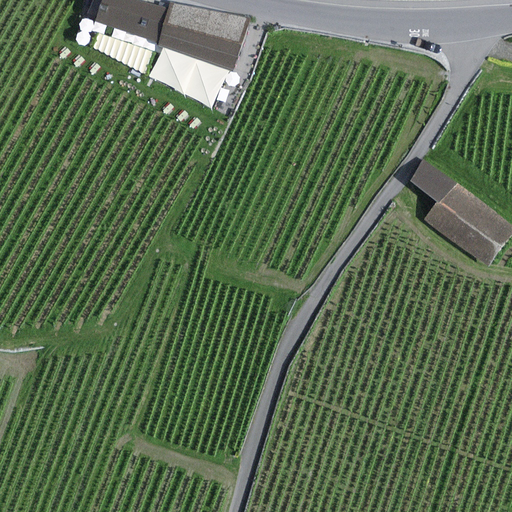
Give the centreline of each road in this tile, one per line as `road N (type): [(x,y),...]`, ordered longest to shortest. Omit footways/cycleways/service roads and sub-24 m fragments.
road 1 (track): [(234,511),(286,351),(462,79),(468,23)]
road 2 (tertiary): [(511,18),(388,22),(239,0)]
